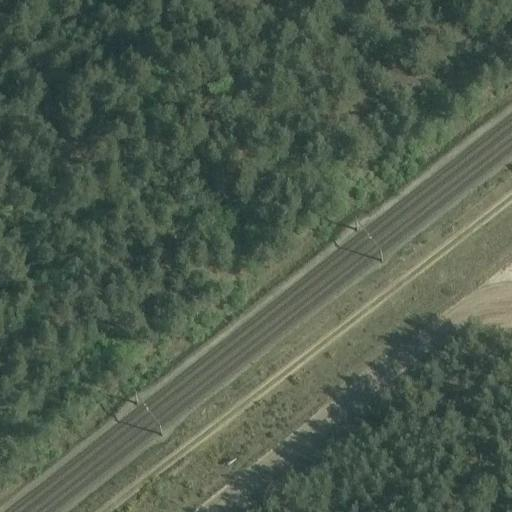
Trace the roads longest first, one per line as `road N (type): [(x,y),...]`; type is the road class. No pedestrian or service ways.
road 1 (track): [(104,511),(511,197)]
road 2 (track): [(216,511),(511,278)]
